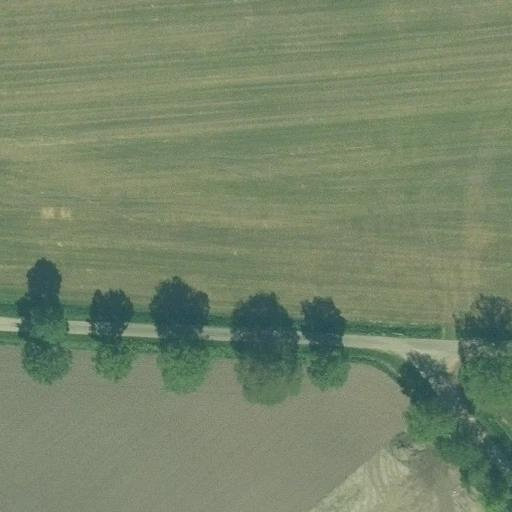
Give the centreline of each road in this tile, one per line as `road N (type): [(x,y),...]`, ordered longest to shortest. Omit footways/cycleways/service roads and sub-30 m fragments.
road 1 (unclassified): [(425,343),(0,322)]
road 2 (unclassified): [(511,475),(446,395),(425,343)]
